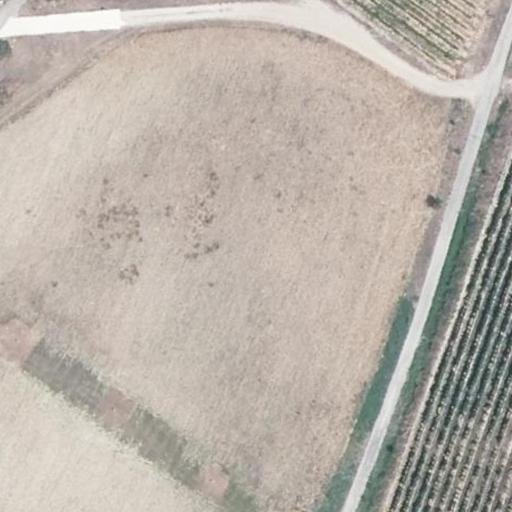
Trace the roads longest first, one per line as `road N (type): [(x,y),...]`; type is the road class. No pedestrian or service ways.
road 1 (unclassified): [(346,511),(511,39)]
road 2 (track): [(394,35),(301,13),(106,18),(0,32)]
road 3 (track): [(490,98),(345,0)]
